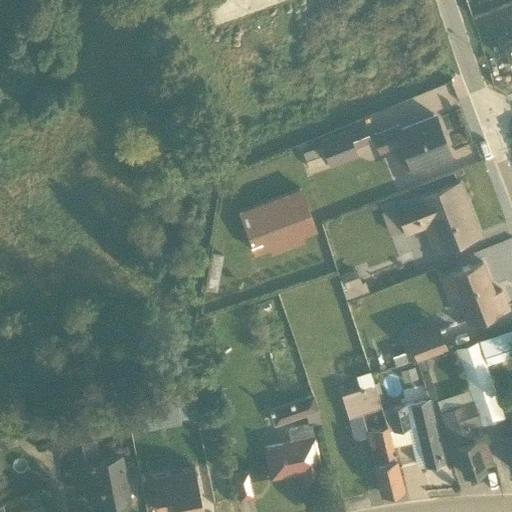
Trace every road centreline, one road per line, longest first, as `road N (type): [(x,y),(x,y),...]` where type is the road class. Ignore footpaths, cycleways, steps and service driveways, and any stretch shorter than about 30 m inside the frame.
road 1 (track): [(68,160),(94,51),(77,0)]
road 2 (residential): [(487,113),(444,0)]
